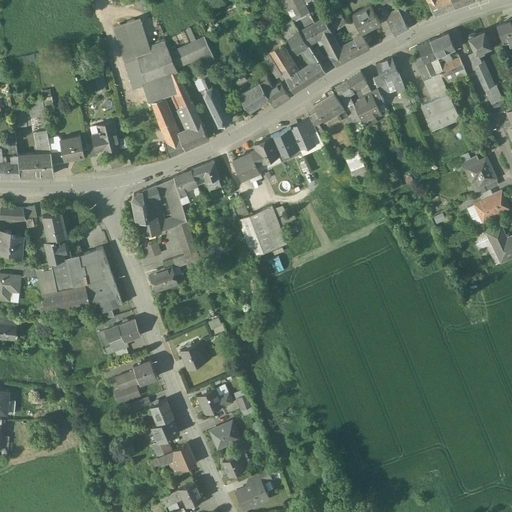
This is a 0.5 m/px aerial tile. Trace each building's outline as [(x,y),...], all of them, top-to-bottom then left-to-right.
[(148,0),(135,0),(140,11),(151,7),(148,0)] [(315,23),(302,0),(281,0),(293,19),(301,30),(315,23)] [(444,0),(440,2),(430,5),(434,15),(454,7),(452,0),(444,0)] [(371,5),(352,15),(358,26),(362,33),(381,23),(371,5)] [(345,6),(334,11),(335,12),(324,18),(332,32),(332,33),(340,28),(347,25),(353,21),(345,6)] [(239,9),(222,20),(225,25),(242,15),(239,9)] [(389,16),(385,18),(391,27),(396,35),(409,28),(399,10),(389,16)] [(138,57),(152,101),(162,97),(172,93),(187,132),(194,130),(187,113),(189,112),(196,108),(165,40),(150,45),(140,16),(114,26),(125,62),(138,57)] [(324,18),(315,23),(322,37),(331,55),(341,49),(332,33),(332,32),(324,18)] [(301,30),(293,19),(277,30),(284,42),(290,38),(298,50),(302,48),(309,43),(301,30)] [(355,20),(353,21),(347,25),(350,31),(358,26),(355,20)] [(510,21),(497,25),(502,40),(508,38),(510,45),(511,44),(511,24),(510,20),(510,21)] [(315,23),(301,30),(309,43),(322,37),(315,23)] [(358,26),(350,31),(354,37),(362,33),(358,26)] [(469,37),(474,50),(476,54),(484,50),(491,47),(484,30),(477,34),(469,37)] [(356,41),(341,49),(347,60),(369,49),(370,49),(362,33),(354,37),(356,41)] [(449,33),(431,40),(436,53),(439,60),(450,55),(449,51),(456,49),(449,33)] [(204,35),(172,49),(179,66),(203,55),(204,58),(213,54),(204,35)] [(436,53),(431,40),(421,44),(426,55),(427,57),(436,53)] [(320,60),(309,43),(302,48),(313,65),(320,60)] [(312,49),(320,60),(325,57),(318,45),(312,49)] [(488,56),(500,50),(498,46),(486,52),(488,56)] [(341,49),(331,55),(334,59),(337,66),(347,60),(341,49)] [(484,50),(476,54),(474,50),(469,52),(474,63),(482,59),(480,54),(485,52),(484,50)] [(265,55),(281,82),(286,78),(271,52),(265,55)] [(424,56),(431,74),(434,73),(432,68),(438,66),(436,61),(439,60),(436,53),(427,57),(426,55),(424,56)] [(459,55),(440,64),(441,65),(443,69),(440,70),(445,82),(466,72),(459,55)] [(424,56),(415,60),(423,78),(431,74),(424,56)] [(392,57),(376,64),(383,80),(393,76),(395,80),(393,81),(397,91),(405,88),(392,57)] [(482,59),(474,63),(493,107),(504,102),(496,84),(494,85),(482,59)] [(320,60),(313,65),(320,75),(326,71),(320,60)] [(313,65),(300,73),(307,84),(320,75),(313,65)] [(438,66),(432,68),(434,73),(440,70),(443,69),(441,65),(438,66)] [(299,70),(286,78),(295,92),(307,84),(300,73),(299,70)] [(460,116),(445,82),(440,70),(434,73),(431,74),(423,78),(432,97),(419,103),(430,129),(460,116)] [(360,71),(347,79),(354,90),(367,82),(360,71)] [(274,86),(265,72),(257,77),(260,81),(266,91),(274,86)] [(208,73),(200,77),(204,87),(205,86),(207,87),(212,84),(212,82),(213,83),(216,81),(215,78),(211,79),(208,73)] [(243,74),(232,81),(236,88),(247,81),(243,74)] [(384,86),(379,75),(374,77),(378,88),(384,86)] [(347,79),(335,86),(340,95),(344,93),(346,96),(350,94),(355,91),(354,90),(347,79)] [(247,81),(236,88),(239,94),(250,87),(247,81)] [(250,87),(239,94),(249,110),(270,98),(266,91),(260,81),(250,87)] [(217,87),(213,84),(213,83),(212,82),(212,84),(207,87),(205,86),(204,87),(206,88),(205,93),(203,94),(204,95),(205,95),(208,100),(207,101),(207,102),(208,102),(211,108),(210,108),(211,109),(212,109),(215,114),(214,115),(214,116),(215,116),(218,121),(217,122),(218,124),(219,123),(220,124),(221,124),(220,122),(231,117),(232,118),(233,118),(232,116),(234,115),(233,114),(232,115),(229,109),(230,108),(230,107),(228,108),(226,102),(227,101),(226,100),(225,101),(222,95),(224,94),(223,93),(222,94),(219,88),(220,87),(220,86),(217,87)] [(274,86),(266,91),(270,98),(274,105),(289,96),(281,82),(274,86)] [(344,107),(332,88),(326,93),(328,96),(314,104),(319,111),(324,120),(344,107)] [(384,101),(378,88),(366,94),(367,96),(373,107),(384,101)] [(350,94),(346,96),(354,111),(358,109),(354,103),(350,94)] [(367,96),(354,103),(358,109),(360,114),(373,107),(367,96)] [(15,126),(33,124),(36,146),(44,145),(49,144),(48,136),(43,97),(29,99),(30,109),(24,109),(24,104),(12,106),(15,126)] [(179,136),(162,97),(152,101),(166,141),(179,136)] [(478,103),(471,106),(473,111),(480,108),(478,103)] [(189,112),(187,113),(194,130),(202,126),(204,126),(196,108),(189,112)] [(360,114),(358,109),(354,111),(353,112),(359,121),(362,119),(362,118),(360,114)] [(319,111),(310,116),(310,117),(315,126),(324,120),(319,111)] [(356,121),(350,113),(345,117),(350,125),(356,121)] [(366,116),(362,118),(362,119),(366,125),(370,123),(366,116)] [(310,117),(304,120),(305,121),(305,120),(311,132),(317,130),(310,117)] [(103,131),(92,134),(94,142),(97,152),(97,151),(121,146),(115,120),(101,123),(103,131)] [(305,121),(297,124),(298,126),(292,129),(300,147),(306,145),(309,146),(315,143),(311,132),(305,120),(305,121)] [(187,132),(181,135),(186,148),(208,138),(202,126),(194,130),(187,132)] [(291,127),(271,136),(279,153),(283,151),(285,154),(300,147),(292,129),(291,127)] [(9,131),(0,132),(0,160),(19,161),(18,156),(17,143),(12,144),(11,137),(10,137),(9,131)] [(48,136),(49,144),(53,161),(54,164),(66,162),(66,160),(65,160),(63,150),(60,136),(60,134),(48,136)] [(80,134),(60,136),(63,150),(65,160),(66,160),(85,156),(80,134)] [(166,141),(165,141),(170,155),(186,148),(181,135),(179,136),(166,141)] [(271,136),(255,143),(258,149),(252,152),(257,163),(279,153),(271,136)] [(97,152),(94,142),(88,143),(91,156),(98,154),(97,151),(97,152)] [(45,155),(38,155),(41,177),(55,177),(54,164),(53,161),(49,144),(44,145),(45,155)] [(361,148),(346,154),(353,169),(367,163),(361,148)] [(252,151),(233,159),(242,179),(260,170),(252,152),(252,151)] [(38,155),(18,156),(19,161),(21,176),(21,178),(41,177),(38,155)] [(486,157),(466,167),(470,177),(475,175),(480,185),(496,177),(486,157)] [(19,161),(0,160),(0,161),(1,175),(21,176),(19,161)] [(214,161),(192,169),(195,177),(204,174),(207,181),(219,177),(216,170),(217,169),(214,161)] [(357,177),(370,171),(367,164),(354,170),(357,177)] [(192,169),(174,176),(179,190),(182,202),(190,199),(186,189),(197,184),(195,177),(192,169)] [(174,176),(157,184),(161,196),(167,193),(179,190),(174,176)] [(225,195),(219,177),(207,181),(209,188),(214,199),(225,195)] [(157,184),(135,193),(132,198),(136,220),(139,220),(158,215),(155,198),(161,196),(157,184)] [(179,223),(188,220),(182,202),(179,190),(167,193),(173,215),(175,215),(177,219),(165,223),(166,228),(177,225),(179,224),(179,223)] [(483,199),(475,203),(475,204),(483,221),(510,208),(502,190),(483,199)] [(480,193),(466,199),(469,206),(469,207),(475,204),(475,203),(483,199),(480,193)] [(466,199),(457,204),(460,210),(469,206),(466,199)] [(276,247),(261,210),(249,215),(243,200),(232,203),(253,256),(276,247)] [(35,205),(24,208),(26,219),(33,217),(38,216),(35,205)] [(273,205),(261,210),(276,247),(287,243),(273,205)] [(24,208),(2,206),(1,218),(26,220),(26,219),(24,208)] [(62,211),(44,215),(49,239),(60,237),(67,235),(62,211)] [(143,235),(162,230),(159,215),(158,215),(139,220),(143,235)] [(33,217),(26,219),(26,220),(28,227),(35,225),(34,222),(33,217)] [(179,224),(177,225),(185,253),(198,249),(188,220),(179,223),(179,224)] [(501,225),(488,231),(491,238),(503,232),(503,233),(504,232),(501,225)] [(12,229),(4,229),(4,233),(0,232),(0,249),(1,249),(1,253),(12,254),(12,258),(21,259),(23,235),(12,234),(12,229)] [(503,232),(491,238),(501,260),(511,254),(511,234),(507,237),(504,232),(503,233),(503,232)] [(67,247),(69,246),(67,235),(60,237),(63,251),(68,250),(67,247)] [(123,304),(103,247),(83,254),(79,254),(65,257),(63,251),(60,237),(49,239),(46,240),(50,260),(51,260),(57,290),(42,293),(46,311),(100,300),(103,309),(104,310),(112,307),(123,304)] [(157,241),(146,245),(150,256),(161,253),(157,241)] [(193,251),(164,261),(166,268),(172,266),(173,266),(196,258),(193,251)] [(282,256),(266,262),(270,275),(287,268),(282,256)] [(50,260),(36,264),(36,265),(38,276),(42,293),(57,290),(51,260),(50,260)] [(36,265),(24,265),(24,276),(38,276),(36,265)] [(166,268),(151,273),(157,289),(176,283),(178,282),(175,275),(173,266),(172,266),(166,268)] [(21,274),(0,272),(0,297),(10,298),(11,283),(20,284),(21,274)] [(112,307),(104,310),(103,309),(98,310),(102,320),(115,316),(112,307)] [(212,326),(223,322),(221,316),(210,320),(212,326)] [(136,318),(119,324),(125,338),(126,340),(142,334),(136,318)] [(0,320),(0,335),(15,337),(16,322),(4,321),(0,320)] [(110,344),(125,338),(119,324),(105,330),(110,344)] [(128,347),(126,340),(125,338),(110,344),(111,347),(105,349),(107,355),(128,347)] [(198,342),(181,349),(189,368),(205,361),(198,342)] [(151,359),(134,366),(136,370),(140,382),(140,383),(157,376),(151,359)] [(136,370),(116,377),(120,390),(121,390),(136,384),(140,383),(140,382),(136,370)] [(136,384),(121,390),(120,390),(115,392),(119,402),(140,394),(136,384)] [(215,388),(199,395),(207,413),(223,405),(218,394),(215,388)] [(229,389),(218,394),(223,405),(234,400),(229,389)] [(0,390),(0,412),(7,413),(8,401),(9,392),(0,390)] [(248,392),(237,396),(242,408),(253,404),(248,392)] [(149,397),(132,403),(135,410),(151,403),(149,397)] [(166,399),(151,406),(159,423),(172,417),(174,416),(166,399)] [(16,402),(8,401),(7,413),(15,414),(16,402)] [(253,404),(242,408),(244,415),(256,410),(253,404)] [(86,410),(75,414),(78,422),(89,418),(86,410)] [(159,423),(152,426),(159,441),(166,438),(179,432),(172,417),(159,423)] [(240,437),(233,419),(211,429),(219,446),(240,437)] [(258,419),(252,421),(258,435),(264,433),(258,419)] [(234,446),(237,453),(246,450),(248,449),(247,447),(256,443),(254,437),(234,446)] [(159,441),(153,444),(158,456),(171,450),(166,438),(159,441)] [(188,443),(171,450),(175,459),(171,462),(175,472),(196,461),(188,443)] [(158,456),(161,465),(171,462),(175,459),(171,450),(158,456)] [(237,453),(223,460),(230,475),(246,469),(245,467),(252,463),(246,450),(237,453)] [(268,467),(249,475),(252,482),(252,483),(262,479),(263,481),(272,477),(268,467)] [(262,479),(252,483),(252,482),(237,489),(245,507),(269,496),(263,481),(262,479)] [(195,480),(179,487),(183,496),(188,505),(192,503),(193,506),(201,502),(199,499),(203,497),(195,480)] [(179,487),(160,497),(164,505),(166,504),(175,500),(183,496),(179,487)] [(175,500),(166,504),(169,511),(170,511),(179,508),(175,500)]
